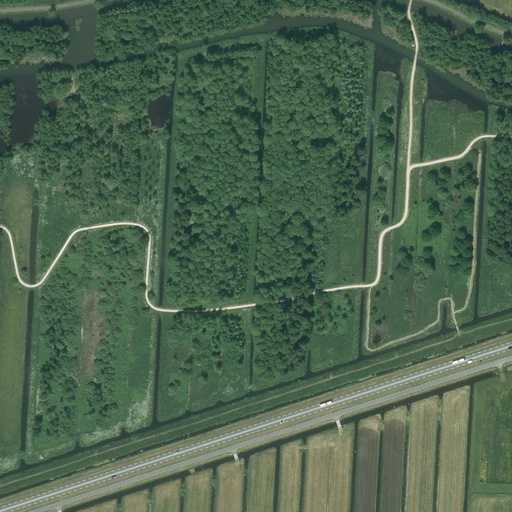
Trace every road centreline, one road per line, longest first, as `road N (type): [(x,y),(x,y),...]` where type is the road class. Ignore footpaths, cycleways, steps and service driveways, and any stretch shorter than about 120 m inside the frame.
road 1 (primary): [(0,511),(511,345)]
road 2 (unclassified): [(511,357),(35,511)]
